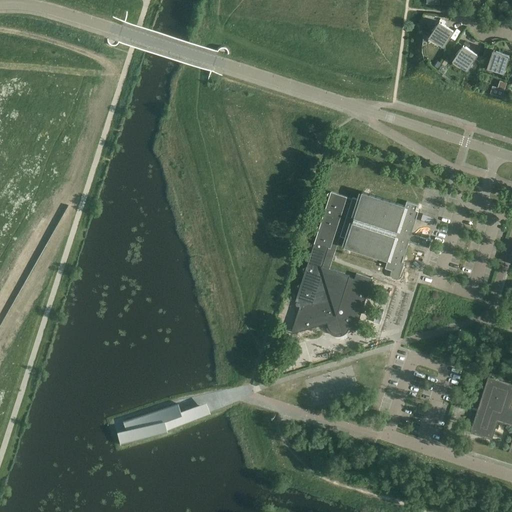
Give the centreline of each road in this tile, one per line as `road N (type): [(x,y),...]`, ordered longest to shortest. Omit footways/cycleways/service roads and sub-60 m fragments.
road 1 (residential): [(511,158),(123,33)]
road 2 (residential): [(511,479),(370,435)]
road 3 (residential): [(0,2),(123,33)]
